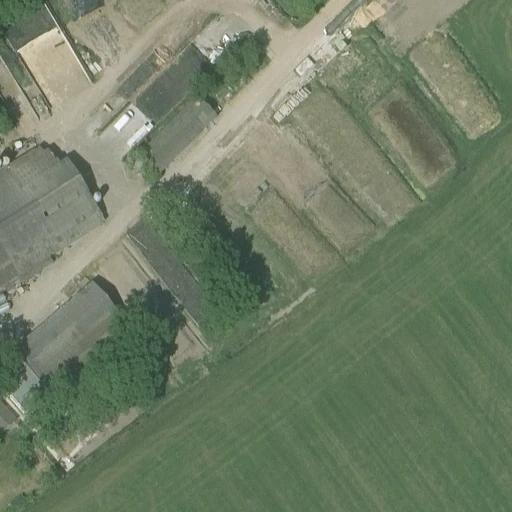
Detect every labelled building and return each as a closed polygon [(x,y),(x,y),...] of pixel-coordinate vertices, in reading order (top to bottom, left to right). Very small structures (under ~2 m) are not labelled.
[(200,82),(240,39),(216,17),(176,59),(200,82)] [(135,160),(156,180),(215,120),(194,100),(135,160)] [(0,288),(2,287),(6,294),(52,264),(48,258),(102,224),(64,164),(57,169),(43,148),(8,170),(8,169),(0,174),(0,288)] [(47,393),(52,399),(128,334),(89,288),(13,353),(47,393)] [(39,400),(47,393),(13,353),(0,364),(0,388),(22,414),(32,406),(39,400)] [(0,408),(0,434),(13,423),(0,408)] [(12,471),(0,482),(0,506),(23,484),(12,471)]
